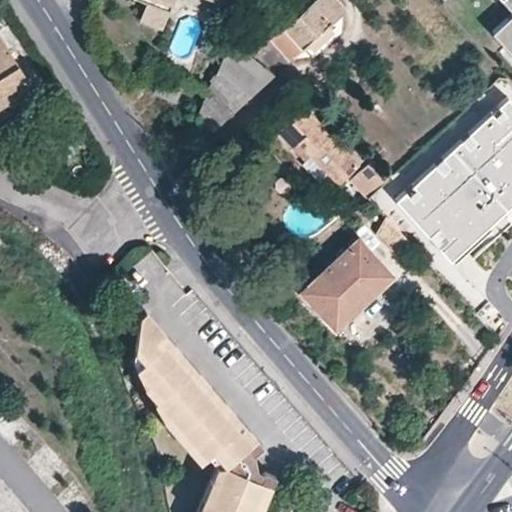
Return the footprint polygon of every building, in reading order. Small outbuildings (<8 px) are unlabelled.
[(140,0),(148,3),(167,11),(170,12),(174,0),(207,0),(212,2),(213,0),(140,0)] [(329,0),(313,0),(268,40),(287,61),(341,12),(329,0)] [(511,53),(511,0),(504,0),(511,8),(511,17),(494,33),(511,53)] [(167,11),(148,3),(141,21),(160,29),(167,11)] [(0,102),(5,100),(12,112),(35,98),(0,41),(0,102)] [(215,79),(211,78),(204,93),(194,117),(211,131),(269,76),(230,43),(215,79)] [(181,87),(162,78),(154,93),(174,103),(181,87)] [(511,199),(511,102),(506,96),(393,197),(446,257),(511,199)] [(0,118),(12,112),(5,100),(0,102),(0,118)] [(357,166),(355,164),(335,143),(303,109),(276,133),(304,161),(309,156),(336,185),(357,166)] [(355,164),(364,156),(344,135),(335,143),(355,164)] [(381,184),(386,179),(370,162),(351,180),(367,197),(381,184)] [(406,241),(385,217),(375,233),(396,256),(406,241)] [(353,299),(383,271),(356,241),(302,293),(334,327),(358,306),(353,299)] [(130,263),(123,258),(113,268),(120,274),(130,263)] [(388,277),(383,271),(353,299),(358,306),(388,277)] [(250,511),(261,485),(248,479),(242,450),(248,445),(209,401),(159,341),(164,337),(142,313),(136,316),(131,353),(140,363),(137,366),(160,395),(154,401),(203,459),(210,454),(221,467),(202,511),(250,511)] [(250,511),(258,511),(272,479),(254,471),(251,455),(259,447),(164,337),(159,341),(209,401),(248,445),(242,450),(248,479),(261,485),(250,511)] [(142,388),(154,401),(160,395),(137,366),(133,369),(142,388)] [(197,464),(203,459),(154,401),(151,404),(162,423),(197,464)] [(194,511),(202,511),(221,467),(213,468),(194,511)]
